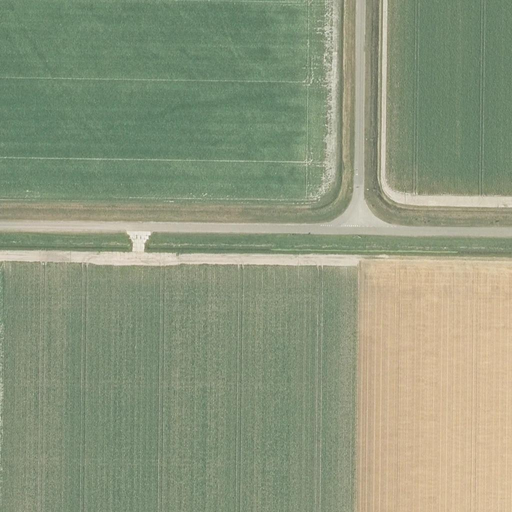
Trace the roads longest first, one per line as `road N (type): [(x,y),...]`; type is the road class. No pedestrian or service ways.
road 1 (unclassified): [(357,230),(0,225)]
road 2 (unclassified): [(357,230),(360,0)]
road 3 (unclassified): [(511,231),(357,230)]
